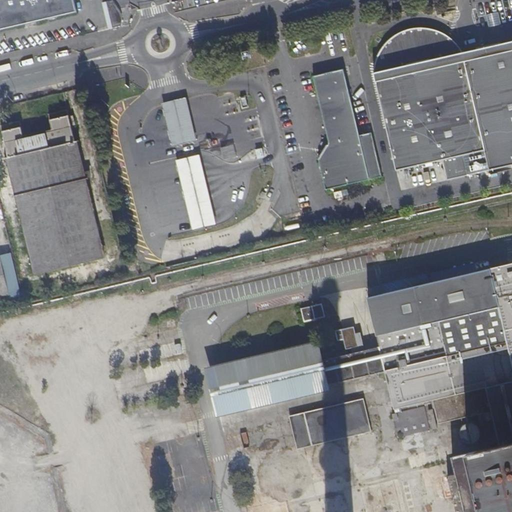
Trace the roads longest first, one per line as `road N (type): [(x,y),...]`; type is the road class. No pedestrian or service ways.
road 1 (unclassified): [(183,38),(339,0)]
road 2 (unclassified): [(0,82),(138,51)]
road 3 (unknown): [(339,0),(354,19),(373,25),(465,12)]
